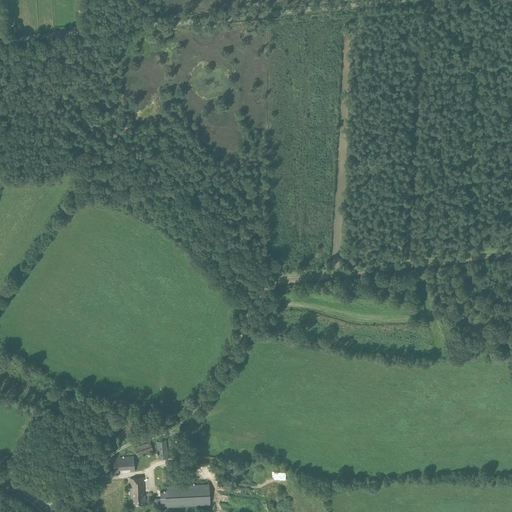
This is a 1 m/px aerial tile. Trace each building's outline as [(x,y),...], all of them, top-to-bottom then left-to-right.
[(122,439),(137,433),(131,418),(116,424),(122,439)] [(158,459),(168,458),(167,440),(157,441),(158,459)] [(138,456),(153,451),(150,442),(135,448),(138,456)] [(135,470),(133,456),(112,458),(114,473),(119,472),(118,469),(129,468),(129,471),(135,470)] [(172,470),(162,470),(163,481),(166,481),(166,478),(172,478),(172,470)] [(131,505),(145,504),(143,478),(130,479),(131,505)] [(157,507),(210,506),(210,484),(165,485),(165,492),(160,492),(160,498),(157,498),(157,507)]
